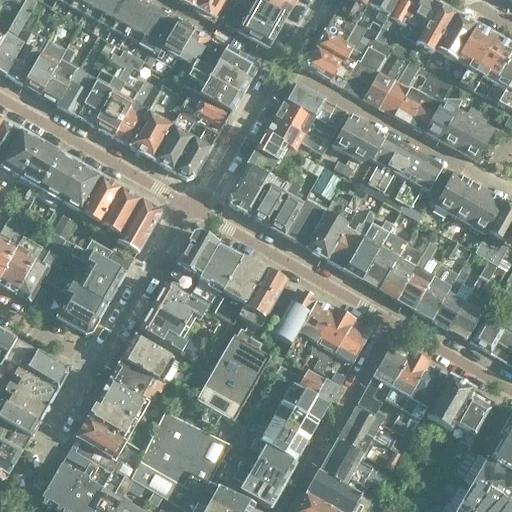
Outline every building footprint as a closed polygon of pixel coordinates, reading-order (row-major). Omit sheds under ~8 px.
[(25,0),(5,36),(0,44),(0,75),(4,78),(22,46),(14,42),(31,12),(35,4),(29,0),(25,0)] [(69,8),(73,0),(55,0),(56,1),(69,8)] [(73,0),(69,8),(83,16),(91,0),(73,0)] [(91,0),(83,16),(97,24),(109,0),(91,0)] [(109,0),(97,24),(110,31),(127,0),(109,0)] [(134,0),(127,0),(110,31),(124,39),(143,5),(134,0)] [(175,0),(192,9),(197,0),(175,0)] [(197,0),(192,9),(214,21),(226,0),(197,0)] [(248,12),(245,19),(276,36),(285,19),(254,2),(249,0),(231,0),(227,9),(231,11),(235,4),(248,12)] [(254,0),(254,2),(285,19),(295,1),(291,0),(254,0)] [(346,0),(354,4),(346,19),(356,25),(364,10),(366,8),(370,0),(346,0)] [(370,0),(366,8),(375,13),(365,31),(361,38),(372,44),(387,19),(397,0),(370,0)] [(397,0),(387,19),(374,42),(382,46),(395,24),(403,29),(406,25),(420,0),(397,0)] [(426,0),(420,0),(406,25),(398,38),(414,46),(420,34),(437,6),(426,0)] [(143,5),(124,39),(138,47),(157,12),(143,5)] [(420,34),(414,46),(431,56),(433,53),(434,53),(455,17),(437,6),(420,34)] [(239,28),(236,34),(267,51),(276,36),(245,19),(231,11),(227,9),(218,23),(224,27),(228,22),(239,28)] [(151,54),(151,55),(152,54),(170,20),(157,12),(138,47),(151,54)] [(356,25),(335,13),(322,34),(344,46),(356,25)] [(50,21),(57,25),(61,18),(54,14),(50,21)] [(455,17),(434,53),(454,65),(475,28),(455,17)] [(170,20),(152,54),(157,57),(176,23),(170,20)] [(176,60),(192,32),(176,23),(157,57),(156,60),(171,69),(176,60)] [(365,31),(356,25),(344,46),(360,55),(367,42),(361,38),(365,31)] [(39,56),(21,88),(38,98),(56,67),(74,34),(66,28),(53,49),(46,45),(40,56),(39,56)] [(475,28),(454,65),(465,71),(457,86),(466,90),(494,40),(475,28)] [(56,67),(38,98),(55,107),(74,76),(76,73),(78,68),(68,62),(85,34),(77,29),(56,67)] [(192,32),(176,60),(183,64),(172,83),(180,87),(194,63),(195,64),(208,41),(192,32)] [(313,50),(339,65),(343,67),(346,60),(352,50),(322,34),(313,50)] [(22,46),(4,78),(21,88),(39,56),(30,52),(37,41),(28,35),(22,46)] [(511,50),(494,40),(466,90),(472,94),(481,80),(493,87),(511,53),(511,50)] [(254,66),(218,46),(210,62),(216,65),(248,83),(255,71),(254,66)] [(351,71),(341,91),(351,96),(361,102),(377,74),(378,74),(386,60),(364,48),(360,55),(354,64),(351,71)] [(339,65),(313,50),(304,66),(303,67),(304,71),(305,71),(328,84),(341,91),(351,71),(343,67),(339,65)] [(389,55),(404,63),(407,59),(392,50),(389,55)] [(511,53),(493,87),(503,93),(496,106),(504,111),(511,98),(511,53)] [(111,140),(136,96),(123,89),(132,72),(137,75),(143,66),(124,55),(122,54),(118,61),(109,56),(106,63),(122,72),(116,82),(110,92),(90,128),(111,140)] [(156,60),(157,57),(152,54),(151,55),(151,54),(144,66),(150,69),(156,60)] [(106,61),(99,57),(92,69),(100,73),(106,61)] [(377,74),(361,102),(378,111),(394,83),(393,82),(403,65),(395,61),(385,78),(378,74),(377,74)] [(406,62),(394,83),(378,111),(393,119),(409,91),(417,77),(420,70),(406,62)] [(195,64),(190,72),(239,99),(248,83),(216,65),(212,73),(195,64)] [(116,82),(122,72),(117,69),(111,79),(116,82)] [(409,91),(393,119),(408,127),(436,79),(420,70),(417,77),(423,81),(416,94),(409,91)] [(190,72),(186,80),(195,85),(190,94),(197,98),(229,116),(239,99),(190,72)] [(74,76),(55,107),(74,119),(94,84),(76,73),(74,76)] [(100,73),(94,84),(74,119),(90,128),(110,92),(116,82),(100,73)] [(436,79),(408,127),(423,136),(439,109),(438,109),(439,107),(431,103),(439,89),(446,94),(449,87),(436,79)] [(169,94),(174,86),(164,81),(160,89),(169,94)] [(136,96),(111,140),(127,149),(147,114),(138,109),(151,88),(143,84),(136,96)] [(293,86),(284,103),(314,120),(319,111),(329,117),(328,120),(339,126),(345,116),(293,86)] [(439,109),(423,136),(437,144),(452,117),(445,113),(456,91),(449,87),(446,94),(439,107),(438,109),(439,109)] [(219,133),(229,116),(197,98),(190,94),(189,93),(179,110),(208,126),(219,133)] [(284,103),(275,119),(305,137),(310,129),(331,141),(336,132),(314,120),(284,103)] [(175,117),(179,110),(173,106),(169,113),(175,117)] [(455,111),(452,117),(437,144),(450,151),(456,154),(479,114),(469,108),(465,116),(455,111)] [(147,114),(127,149),(151,163),(171,128),(147,114)] [(479,114),(456,154),(474,164),(492,133),(488,131),(489,129),(483,126),(487,118),(479,114)] [(372,130),(349,117),(331,149),(351,160),(351,161),(354,163),(372,130)] [(171,128),(151,163),(172,175),(192,139),(197,130),(176,118),(171,128)] [(511,119),(508,118),(503,127),(511,131),(511,119)] [(275,119),(265,136),(269,139),(286,148),(288,150),(295,154),(300,145),(321,157),(326,149),(305,137),(275,119)] [(0,126),(0,165),(19,133),(2,123),(0,126)] [(192,139),(172,175),(185,182),(191,180),(192,181),(216,138),(204,130),(197,142),(192,139)] [(372,130),(354,163),(361,167),(368,162),(372,164),(386,138),(372,130)] [(19,133),(0,165),(0,169),(18,180),(39,144),(19,133)] [(265,136),(254,154),(277,167),(286,148),(269,139),(265,136)] [(386,138),(372,164),(377,167),(366,186),(374,191),(385,171),(400,146),(386,138)] [(39,144),(18,180),(30,187),(15,213),(23,218),(39,192),(59,156),(39,144)] [(400,146),(385,171),(374,191),(383,195),(393,176),(398,179),(413,153),(400,146)] [(295,154),(288,150),(282,160),(292,166),(298,155),(295,154)] [(413,153),(398,179),(404,182),(393,201),(402,206),(412,187),(427,161),(413,153)] [(254,154),(246,168),(227,201),(228,207),(248,218),(277,167),(254,154)] [(59,156),(39,192),(35,198),(51,207),(56,210),(59,204),(80,168),(59,156)] [(321,169),(304,161),(299,171),(315,180),(321,169)] [(427,161),(412,187),(402,206),(410,211),(421,191),(427,195),(442,169),(427,161)] [(346,181),(351,172),(336,164),(331,173),(346,181)] [(80,168),(59,204),(79,215),(100,180),(80,168)] [(442,169),(427,195),(425,197),(430,200),(427,205),(433,208),(452,175),(442,169)] [(452,175),(433,208),(433,209),(449,218),(469,184),(452,175)] [(333,195),(340,182),(328,176),(321,188),(333,195)] [(265,228),(284,197),(289,187),(273,177),(261,198),(248,218),(265,228)] [(100,180),(79,215),(99,227),(120,191),(100,180)] [(265,228),(283,239),(302,208),(306,201),(296,196),(301,188),(292,183),(289,187),(284,197),(265,228)] [(372,190),(359,184),(356,190),(369,197),(372,190)] [(469,184),(449,218),(462,226),(482,191),(469,184)] [(120,191),(99,227),(119,238),(140,202),(120,191)] [(387,198),(372,191),(369,197),(383,205),(387,198)] [(482,191),(462,226),(477,234),(497,200),(482,191)] [(322,219),(304,251),(326,263),(345,231),(346,228),(360,203),(351,198),(344,211),(331,204),(324,215),(322,219)] [(511,208),(497,200),(477,234),(484,238),(486,235),(494,240),(488,250),(480,245),(474,255),(482,260),(489,265),(501,244),(511,225),(511,208)] [(140,202),(119,238),(115,244),(131,253),(131,252),(136,256),(158,219),(159,218),(157,212),(156,212),(140,202)] [(302,208),(283,239),(304,251),(322,219),(302,208)] [(345,231),(326,263),(342,272),(361,240),(374,217),(368,214),(361,227),(358,225),(352,235),(345,231)] [(420,218),(415,215),(411,221),(417,224),(420,218)] [(52,235),(57,237),(65,241),(74,224),(62,217),(52,235)] [(31,223),(23,219),(19,226),(27,230),(31,223)] [(361,240),(342,272),(351,278),(360,283),(379,250),(392,227),(385,223),(371,246),(361,240)] [(511,225),(501,244),(489,265),(496,269),(508,248),(511,250),(511,225)] [(0,233),(0,277),(22,239),(3,229),(0,233)] [(379,250),(360,283),(378,293),(396,261),(410,237),(402,232),(397,241),(396,241),(387,255),(379,250)] [(50,234),(45,243),(60,251),(65,243),(50,234)] [(192,237),(176,267),(198,280),(217,247),(198,236),(192,237)] [(22,239),(0,277),(0,288),(14,297),(34,263),(41,250),(22,239)] [(77,243),(74,248),(83,253),(88,244),(84,242),(77,243)] [(93,245),(87,255),(119,273),(124,276),(130,265),(125,262),(120,259),(93,245)] [(458,248),(453,245),(444,260),(449,263),(458,248)] [(378,293),(395,303),(414,270),(422,255),(406,246),(396,261),(378,293)] [(395,303),(413,313),(432,281),(422,275),(430,262),(428,260),(434,250),(428,246),(414,270),(395,303)] [(197,282),(198,283),(187,300),(210,315),(241,261),(217,247),(198,280),(197,282)] [(74,248),(70,256),(79,262),(87,266),(83,273),(75,269),(74,271),(114,294),(124,276),(119,273),(87,255),(83,253),(74,248)] [(34,263),(14,297),(29,305),(31,301),(32,302),(48,272),(57,258),(48,253),(40,267),(34,263)] [(122,255),(120,259),(125,262),(130,265),(133,261),(122,255)] [(241,261),(210,315),(232,328),(237,320),(243,309),(264,274),(241,261)] [(432,281),(413,313),(430,323),(449,290),(455,280),(438,270),(432,281)] [(74,271),(70,278),(77,282),(74,289),(106,308),(114,294),(74,271)] [(449,290),(430,323),(448,333),(464,305),(454,300),(468,276),(460,271),(449,290)] [(243,309),(237,320),(248,326),(255,330),(259,332),(283,290),(282,290),(284,286),(264,274),(243,309)] [(50,276),(45,284),(51,287),(68,298),(64,304),(65,304),(97,323),(106,308),(74,289),(66,285),(56,279),(50,276)] [(464,305),(448,333),(465,343),(468,338),(482,316),(487,306),(477,300),(487,282),(480,278),(470,295),(464,305)] [(164,288),(150,311),(184,330),(191,317),(199,322),(205,312),(169,291),(164,288)] [(41,291),(32,307),(55,320),(83,337),(90,335),(97,323),(65,304),(64,304),(63,304),(41,291)] [(270,336),(290,348),(297,336),(316,304),(296,293),(293,296),(270,336)] [(316,304),(297,336),(284,359),(293,364),(307,342),(314,346),(333,313),(332,313),(316,304)] [(150,311),(138,333),(179,357),(185,346),(177,342),(184,330),(150,311)] [(333,313),(314,346),(315,346),(309,355),(318,360),(312,371),(322,377),(333,357),(352,324),(333,313)] [(497,321),(487,316),(484,321),(494,327),(497,321)] [(471,340),(468,345),(489,356),(492,351),(504,332),(494,327),(484,321),(484,320),(472,340),(471,340)] [(352,324),(333,357),(351,367),(370,335),(352,325),(352,324)] [(240,331),(234,341),(257,354),(261,346),(250,340),(255,330),(248,326),(244,333),(240,331)] [(0,334),(0,367),(3,363),(14,343),(0,334)] [(194,404),(205,411),(198,423),(213,432),(220,420),(231,426),(269,361),(257,354),(234,341),(231,339),(194,404)] [(134,340),(123,357),(166,383),(168,385),(179,366),(172,361),(169,360),(140,343),(139,343),(134,340)] [(14,343),(3,363),(17,370),(24,375),(35,355),(14,343)] [(408,357),(390,346),(371,380),(356,407),(375,417),(376,414),(381,406),(371,400),(380,385),(389,390),(408,357)] [(191,351),(186,361),(194,365),(199,356),(191,351)] [(35,355),(24,375),(56,393),(65,377),(66,377),(64,371),(63,371),(35,355)] [(272,362),(279,366),(283,359),(276,355),(272,362)] [(427,367),(409,356),(408,357),(389,390),(399,396),(393,407),(401,411),(426,367),(427,367)] [(123,357),(109,382),(140,400),(146,404),(153,391),(159,395),(164,388),(166,383),(123,357)] [(445,378),(426,367),(401,411),(411,417),(401,437),(408,441),(445,378)] [(5,385),(7,386),(47,409),(56,393),(24,375),(17,370),(12,378),(9,376),(5,385)] [(282,381),(296,389),(328,407),(338,390),(307,372),(301,382),(286,374),(282,381)] [(344,379),(335,374),(331,382),(340,386),(344,379)] [(443,387),(425,420),(450,434),(454,427),(471,397),(473,393),(448,379),(443,387)] [(109,382),(98,401),(133,421),(143,402),(140,400),(109,382)] [(7,386),(5,390),(2,388),(0,391),(0,403),(6,407),(38,425),(47,409),(7,386)] [(271,399),(286,408),(317,426),(328,407),(296,389),(292,396),(278,388),(271,399)] [(471,397),(454,427),(465,434),(457,448),(466,454),(474,440),(474,439),(480,429),(491,411),(490,410),(491,409),(491,410),(494,405),(473,393),(471,397)] [(98,401),(86,422),(121,442),(133,421),(98,401)] [(0,403),(0,414),(3,416),(0,420),(0,421),(7,426),(20,433),(30,439),(38,425),(6,407),(0,403)] [(306,446),(317,426),(286,408),(276,403),(266,422),(275,428),(306,446)] [(354,411),(345,425),(372,440),(390,451),(393,443),(376,434),(380,426),(372,421),(362,415),(354,411)] [(209,438),(163,413),(138,463),(186,492),(198,477),(202,478),(221,444),(209,438)] [(384,419),(376,414),(375,417),(372,421),(380,426),(384,419)] [(295,466),(306,446),(275,428),(260,419),(252,421),(246,430),(247,438),(264,448),(295,466)] [(400,436),(405,426),(396,421),(390,431),(400,436)] [(75,441),(80,444),(109,461),(110,461),(121,442),(86,422),(75,441)] [(511,423),(502,441),(511,447),(511,423)] [(345,425),(336,442),(362,457),(361,459),(365,461),(374,444),(371,442),(372,440),(345,425)] [(0,437),(0,482),(5,481),(21,454),(30,439),(20,433),(7,426),(0,437)] [(259,456),(254,463),(286,482),(295,466),(264,448),(241,435),(233,450),(239,454),(243,447),(259,456)] [(390,451),(389,452),(393,454),(400,458),(406,448),(409,442),(401,437),(397,446),(393,443),(390,451)] [(414,453),(419,443),(411,438),(409,442),(406,448),(414,453)] [(489,449),(482,462),(489,466),(511,479),(511,447),(502,441),(496,438),(489,449)] [(336,442),(328,455),(354,471),(381,488),(386,480),(359,464),(361,459),(362,457),(336,442)] [(80,444),(74,454),(69,452),(65,459),(85,469),(83,472),(90,475),(95,467),(110,475),(117,464),(114,463),(110,461),(109,461),(80,444)] [(384,469),(391,473),(392,473),(400,458),(393,454),(384,469)] [(453,475),(470,485),(511,508),(511,479),(489,466),(482,462),(466,454),(457,468),(453,475)] [(328,455),(318,473),(345,488),(349,480),(366,490),(371,481),(354,471),(328,455)] [(186,492),(138,463),(129,481),(153,494),(161,499),(178,508),(186,492)] [(237,473),(246,478),(277,497),(286,482),(254,463),(250,470),(241,465),(237,473)] [(59,469),(40,500),(42,507),(51,511),(61,511),(80,478),(73,474),(72,476),(59,469)] [(237,493),(238,494),(269,511),(277,497),(246,478),(237,473),(232,482),(241,487),(237,493)] [(318,473),(304,497),(330,511),(368,511),(373,505),(361,497),(345,488),(318,473)] [(80,478),(61,511),(88,511),(99,492),(88,485),(89,483),(80,478)] [(99,492),(88,511),(115,511),(121,502),(132,483),(124,479),(113,495),(111,499),(99,492)] [(187,495),(207,506),(218,511),(249,511),(252,508),(197,480),(187,495)] [(392,484),(385,497),(394,502),(401,489),(392,484)] [(130,494),(147,504),(147,503),(152,495),(136,485),(130,494)] [(449,505),(456,509),(460,511),(510,511),(511,510),(511,508),(470,485),(465,493),(459,490),(456,491),(449,503),(449,505)] [(152,495),(147,503),(156,508),(161,499),(153,494),(152,495)] [(178,510),(181,511),(218,511),(207,506),(187,495),(178,510)] [(389,502),(378,496),(374,504),(384,510),(389,502)] [(330,511),(304,497),(295,511),(330,511)] [(454,511),(460,511),(456,509),(456,510),(436,498),(430,507),(439,511),(442,511),(444,509),(447,510),(449,509),(454,511)] [(121,502),(115,511),(142,511),(146,506),(136,501),(130,503),(128,506),(121,502)] [(162,501),(157,510),(160,511),(168,511),(172,506),(162,501)]
